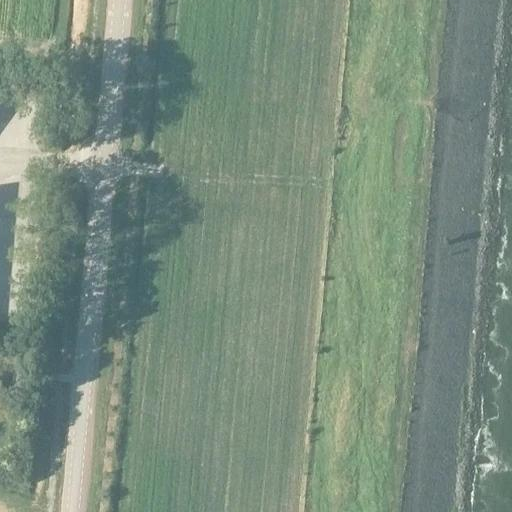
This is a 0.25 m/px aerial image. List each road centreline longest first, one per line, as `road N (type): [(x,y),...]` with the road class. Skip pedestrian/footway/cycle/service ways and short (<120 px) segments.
road 1 (tertiary): [(71,511),(117,0)]
road 2 (track): [(402,0),(342,181),(103,162)]
